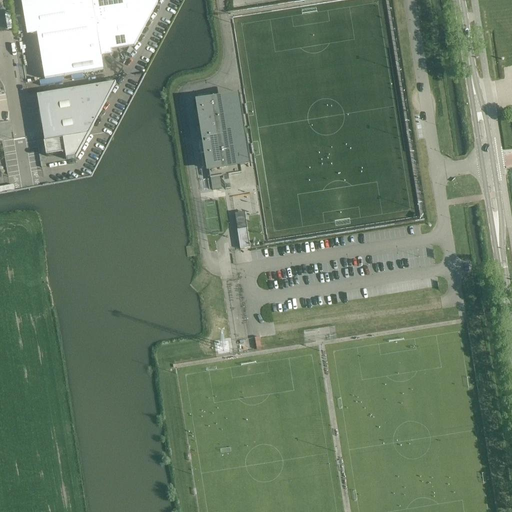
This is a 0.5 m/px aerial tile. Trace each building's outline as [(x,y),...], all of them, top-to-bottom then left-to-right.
[(37,0),(22,3),(24,19),(34,17),(42,63),(45,80),(104,70),(102,58),(92,0),(37,0)] [(153,0),(92,0),(102,58),(102,57),(102,56),(112,55),(111,50),(135,46),(153,11),(158,2),(153,0)] [(88,136),(116,84),(37,97),(40,112),(39,112),(41,126),(42,126),(44,141),(46,157),(66,153),(67,160),(76,158),(88,136)] [(234,128),(245,126),(240,93),(240,94),(237,94),(237,97),(230,98),(198,103),(210,179),(220,177),(242,174),(240,166),(248,164),(248,168),(249,168),(249,167),(251,167),(252,167),(246,134),(236,136),(234,128)] [(220,177),(210,179),(212,191),(222,190),(220,177)] [(239,201),(236,183),(227,184),(230,202),(239,201)] [(247,229),(237,230),(240,250),(250,248),(247,229)]
